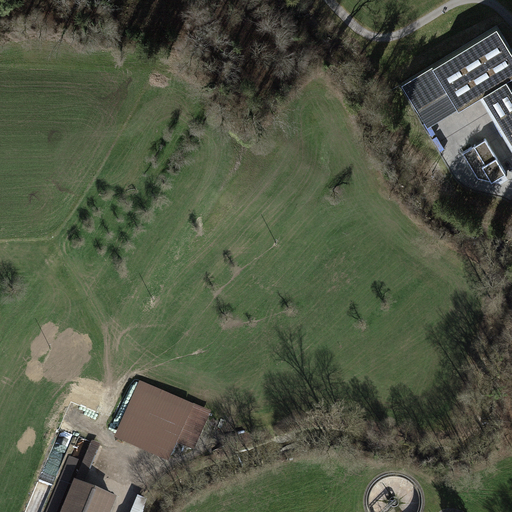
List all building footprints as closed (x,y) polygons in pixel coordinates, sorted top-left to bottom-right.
[(511,50),(497,25),(402,83),(418,109),(449,91),(459,107),(483,92),(511,139),(511,50)] [(449,91),(418,109),(428,126),(459,107),(449,91)] [(485,138),(463,152),(478,177),(491,180),(506,172),(485,138)] [(190,412),(137,389),(118,431),(171,454),(190,412)] [(192,445),(204,418),(195,414),(183,441),(192,445)] [(74,484),(75,484),(83,487),(101,444),(92,440),(74,484)] [(45,511),(57,511),(79,459),(70,456),(45,511)] [(83,487),(75,484),(63,511),(108,511),(114,500),(83,487)] [(132,511),(143,511),(147,500),(137,497),(132,511)]
